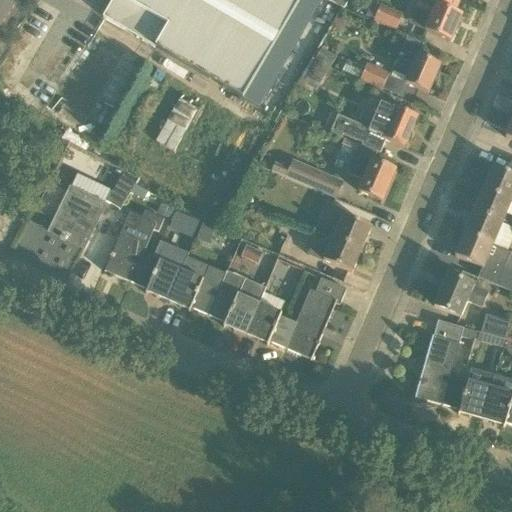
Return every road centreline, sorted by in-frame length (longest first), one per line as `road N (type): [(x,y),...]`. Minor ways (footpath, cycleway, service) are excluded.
road 1 (residential): [(339,421),(510,0)]
road 2 (residential): [(339,421),(166,353),(0,273)]
road 3 (residential): [(511,476),(339,421)]
